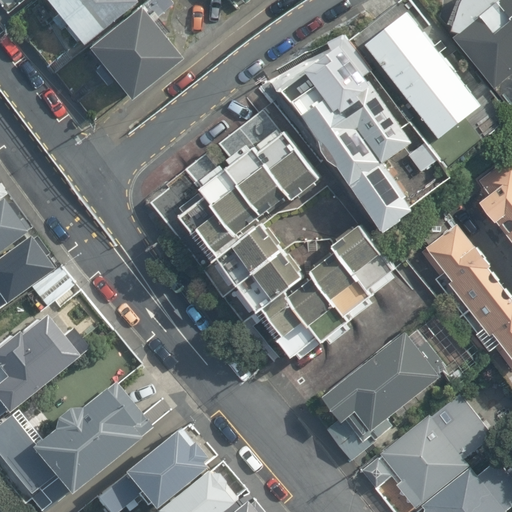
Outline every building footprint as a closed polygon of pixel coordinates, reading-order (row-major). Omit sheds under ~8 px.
[(48,0),(81,42),(136,0),(48,0)] [(166,0),(136,0),(81,42),(129,104),(192,56),(159,13),(170,4),(166,0)] [(511,0),(492,0),(452,33),(498,90),(511,77),(511,0)] [(416,8),(368,45),(440,139),(488,102),(416,8)] [(355,37),(308,72),(326,96),(302,114),(387,228),(458,175),(355,37)] [(296,204),(330,176),(280,115),(171,204),(293,352),(401,263),(367,222),(307,270),(264,217),(290,196),(296,204)] [(511,159),(481,182),(491,195),(485,199),(511,237),(511,159)] [(0,307),(57,265),(0,188),(0,307)] [(511,281),(463,220),(426,250),(511,359),(511,281)] [(53,306),(0,347),(0,374),(3,378),(0,380),(0,403),(8,414),(88,350),(53,306)] [(441,380),(404,334),(325,397),(362,444),(441,380)] [(76,405),(52,424),(59,431),(33,451),(69,496),(147,434),(111,389),(82,413),(76,405)] [(420,504),(503,439),(466,392),(384,456),(420,504)] [(10,424),(0,431),(0,464),(35,511),(61,493),(10,424)] [(225,511),(237,503),(175,426),(93,491),(109,511),(119,511),(139,497),(151,511),(225,511)] [(511,511),(511,450),(503,439),(420,504),(426,511),(511,511)] [(257,511),(248,500),(233,511),(257,511)]
